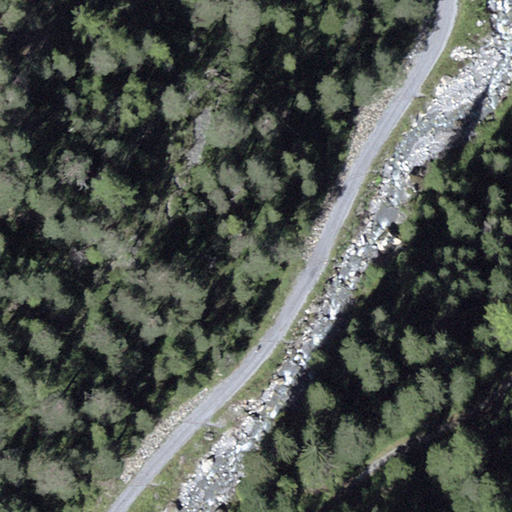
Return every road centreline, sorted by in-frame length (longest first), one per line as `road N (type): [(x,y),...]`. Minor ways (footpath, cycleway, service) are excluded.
road 1 (track): [(449,0),(434,49),(371,141),(295,301),(260,353),(118,511)]
road 2 (track): [(312,511),(388,448),(476,410),(511,371)]
